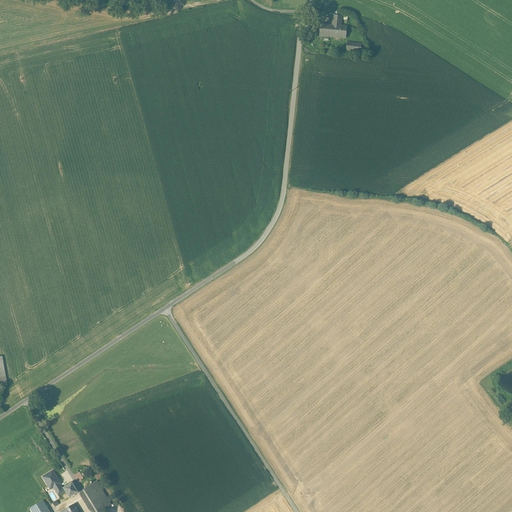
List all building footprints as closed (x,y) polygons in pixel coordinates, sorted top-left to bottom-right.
[(342,17),(333,16),(332,25),(341,26),(342,17)] [(332,25),(321,24),(320,36),(331,37),(332,25)] [(341,26),(332,25),(331,37),(345,39),(346,26),(341,26)] [(361,44),(347,43),(346,50),(360,52),(361,44)] [(60,484),(53,471),(45,476),(47,479),(45,480),(50,489),(54,487),(59,495),(64,492),(63,491),(65,490),(64,488),(62,490),(59,484),(60,484)] [(105,511),(113,507),(97,481),(89,486),(98,499),(105,511)] [(73,484),(70,483),(68,485),(68,486),(64,488),(70,498),(79,493),(77,491),(78,490),(76,486),(74,486),(73,484)] [(98,499),(89,486),(84,489),(92,503),(98,499)] [(105,511),(98,499),(92,503),(97,511),(105,511)] [(50,511),(43,500),(30,508),(31,511),(50,511)]
